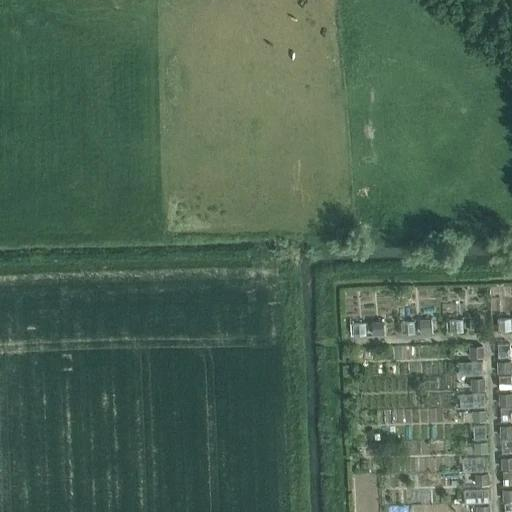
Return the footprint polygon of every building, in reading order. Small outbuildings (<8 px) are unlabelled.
[(471,332),(481,331),(480,319),(470,320),(471,332)] [(422,333),(432,333),(431,321),(421,321),(422,333)] [(373,335),(383,334),(383,322),(373,323),(373,335)] [(483,357),(482,347),(470,347),(471,357),(483,357)] [(510,362),(498,363),(499,373),(511,372),(510,362)] [(484,389),(484,379),(472,379),(472,389),(484,389)] [(511,404),(511,394),(500,395),(500,405),(511,404)] [(473,411),(473,417),(473,421),(485,421),(485,411),(473,411)] [(511,436),(511,426),(501,427),(501,437),(511,436)] [(487,453),(486,443),(475,443),(475,453),(487,453)] [(511,458),(502,459),(503,469),(511,468),(511,458)] [(488,484),(488,475),(476,475),(476,485),(488,484)]
